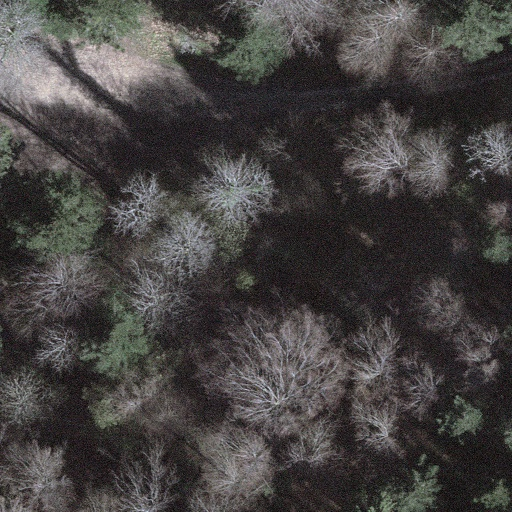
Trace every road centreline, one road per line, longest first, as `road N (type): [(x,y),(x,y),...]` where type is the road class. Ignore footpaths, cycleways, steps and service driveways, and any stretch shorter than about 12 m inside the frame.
road 1 (track): [(511,55),(132,109)]
road 2 (track): [(132,109),(0,95)]
